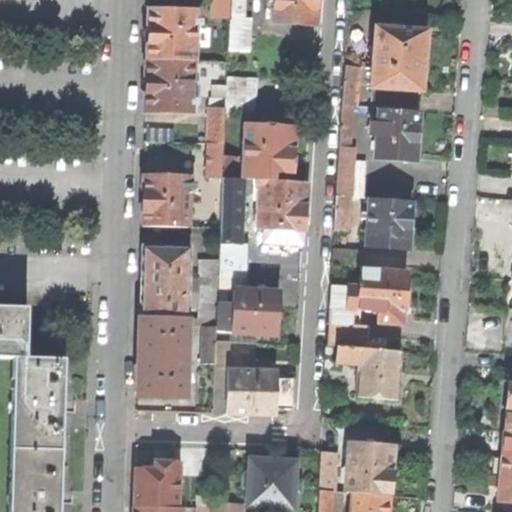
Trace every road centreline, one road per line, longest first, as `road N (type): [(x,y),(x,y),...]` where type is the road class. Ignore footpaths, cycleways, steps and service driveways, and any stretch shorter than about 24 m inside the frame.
road 1 (residential): [(109,428),(305,434),(331,0)]
road 2 (residential): [(437,511),(477,0)]
road 3 (residential): [(123,0),(109,428)]
